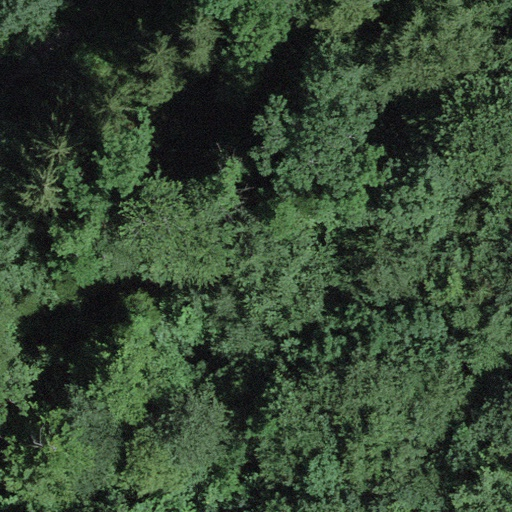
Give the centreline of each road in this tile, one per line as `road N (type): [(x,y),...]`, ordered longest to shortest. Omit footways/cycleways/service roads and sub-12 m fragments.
road 1 (track): [(408,0),(359,57),(308,92),(262,112),(171,129)]
road 2 (track): [(428,453),(288,511)]
road 3 (track): [(428,453),(465,393),(511,348)]
